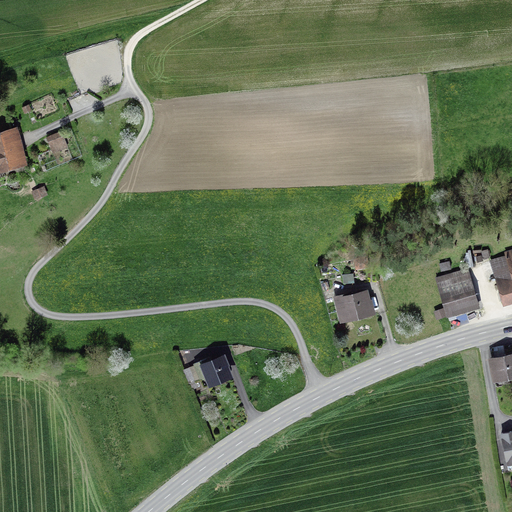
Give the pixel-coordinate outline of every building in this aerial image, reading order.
[(0,168),(18,164),(10,131),(0,133),(0,168)] [(66,146),(60,132),(46,138),(52,152),(66,146)] [(511,254),(490,261),(493,269),(508,265),(509,267),(511,265),(511,254)] [(356,268),(367,266),(365,258),(354,260),(356,268)] [(448,262),(439,264),(440,271),(450,269),(448,262)] [(504,304),(511,301),(511,265),(509,267),(508,265),(493,269),(496,278),(504,304)] [(466,270),(436,279),(447,315),(477,306),(466,270)] [(347,317),(371,311),(368,301),(367,301),(365,293),(343,298),(342,296),(335,297),(340,319),(341,319),(341,318),(347,317)] [(511,355),(498,358),(497,350),(490,352),(495,379),(511,375),(511,355)] [(220,381),(220,379),(229,375),(225,366),(226,366),(223,357),(209,362),(207,358),(194,364),(200,379),(206,376),(210,385),(220,381)] [(193,388),(198,386),(196,381),(195,381),(190,368),(183,371),(182,370),(188,384),(189,384),(192,391),(194,390),(193,388)] [(511,431),(500,434),(507,470),(511,468),(511,431)]
